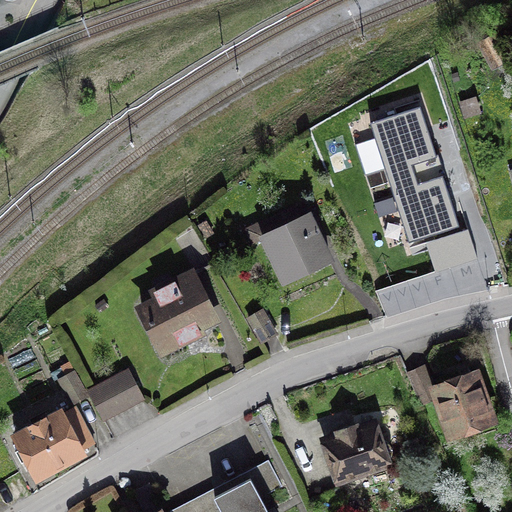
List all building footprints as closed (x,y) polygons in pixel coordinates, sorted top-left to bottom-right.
[(495,67),(511,58),(498,33),(482,42),(495,67)] [(370,122),(390,182),(440,167),(420,106),(370,122)] [(459,225),(440,167),(390,182),(409,241),(459,225)] [(278,259),(286,277),(328,258),(308,216),(264,236),(259,224),(247,229),(253,242),(264,237),(275,260),(278,259)] [(435,272),(477,258),(468,230),(426,243),(435,272)] [(194,280),(142,307),(161,342),(177,334),(178,336),(213,319),(194,280)] [(248,318),(261,340),(275,332),(262,310),(248,318)] [(433,387),(434,387),(424,365),(407,373),(422,405),(437,397),(433,387)] [(142,397),(128,370),(89,391),(103,418),(142,397)] [(60,379),(72,401),(86,394),(74,371),(60,379)] [(433,387),(437,397),(450,435),(493,420),(476,372),(434,387),(433,387)] [(38,476),(82,452),(81,449),(94,442),(75,406),(62,413),(60,410),(15,434),(22,447),(15,450),(24,467),(31,464),(38,476)] [(324,440),(338,480),(388,463),(387,461),(391,457),(392,451),(388,443),(380,440),(374,423),(357,428),(356,424),(336,430),(338,435),(324,440)] [(268,511),(260,497),(282,486),(268,460),(170,511),(268,511)] [(144,511),(161,511),(164,510),(151,486),(135,494),(144,511)] [(309,501),(313,511),(349,511),(338,487),(309,501)]
